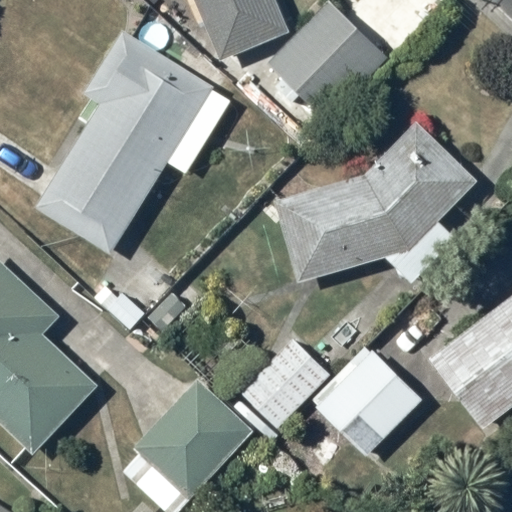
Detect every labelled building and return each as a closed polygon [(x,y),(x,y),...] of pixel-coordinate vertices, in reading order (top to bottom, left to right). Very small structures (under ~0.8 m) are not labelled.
[(194,0),(221,62),(287,34),(272,0),(194,0)] [(440,8),(431,0),(362,0),(346,18),(330,2),(269,66),(330,124),(440,8)] [(146,23),(139,36),(126,29),(88,92),(103,101),(38,209),(111,253),(166,161),(187,174),(235,94),(164,51),(171,38),(146,23)] [(482,189),(417,123),(368,175),(275,203),(300,284),(388,257),(412,283),(457,241),(443,226),(482,189)] [(54,320),(0,267),(0,421),(34,454),(97,388),(41,334),(54,320)] [(511,293),(430,359),(487,431),(510,412),(511,410),(511,293)] [(334,372),(296,334),(238,390),(276,428),(334,372)] [(424,401),(371,346),(313,402),(366,457),(424,401)] [(181,511),(258,435),(203,380),(138,445),(146,453),(127,473),(166,511),(181,511)] [(153,511),(144,503),(136,511),(153,511)]
